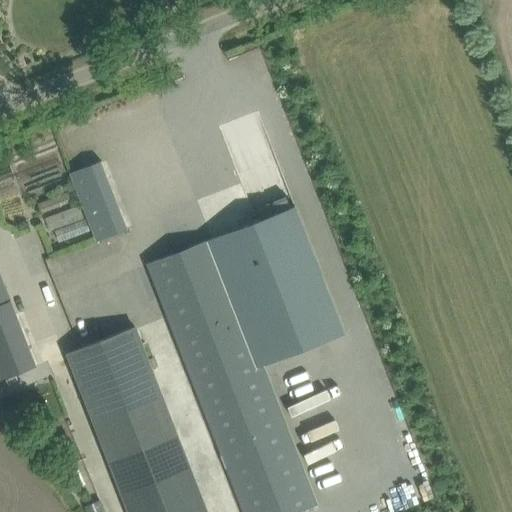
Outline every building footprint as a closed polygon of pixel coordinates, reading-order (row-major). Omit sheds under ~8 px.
[(129,229),(102,160),(71,172),(98,241),(129,229)] [(38,202),(43,215),(73,203),(68,190),(38,202)] [(295,205),(146,263),(244,511),(297,511),(318,504),(264,365),(345,333),(295,205)] [(0,379),(35,366),(5,289),(0,277),(0,379)] [(207,511),(135,326),(68,352),(130,511),(207,511)] [(341,427),(332,398),(296,408),(305,437),(341,427)] [(52,421),(25,432),(30,444),(57,433),(52,421)] [(104,511),(100,499),(83,504),(85,511),(104,511)]
